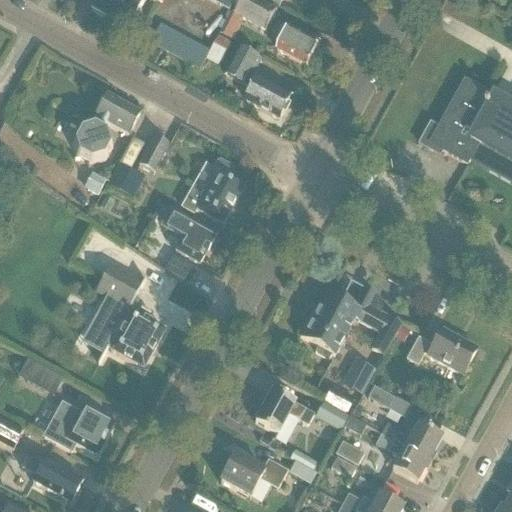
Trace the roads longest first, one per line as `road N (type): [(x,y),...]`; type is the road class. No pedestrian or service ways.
road 1 (tertiary): [(128,511),(312,180)]
road 2 (residential): [(312,180),(37,30)]
road 3 (residential): [(312,180),(511,289)]
road 4 (tertiary): [(312,180),(409,0)]
road 5 (residential): [(453,511),(511,404)]
